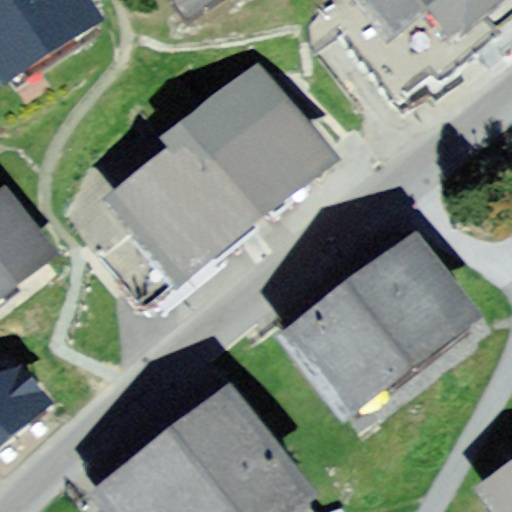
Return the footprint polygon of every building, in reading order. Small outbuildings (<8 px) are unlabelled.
[(0,0),(0,68),(6,79),(79,31),(58,0),(0,0)] [(387,33),(371,12),(340,35),(392,104),(431,74),(438,83),(476,54),(471,48),(511,14),(511,0),(486,0),(451,28),(429,1),(387,33)] [(486,0),(361,0),(371,12),(387,33),(429,1),(451,28),(486,0)] [(120,208),(135,227),(98,257),(134,302),(153,304),(180,282),(313,176),(325,167),(321,161),(280,110),(258,82),(178,148),(157,164),(165,173),(120,208)] [(202,111),(182,82),(141,111),(161,139),(202,111)] [(38,257),(0,209),(0,291),(37,263),(39,265),(45,260),(41,255),(38,257)] [(462,326),(410,257),(293,346),(345,414),(462,326)] [(0,433),(37,403),(23,387),(2,396),(0,396),(0,433)] [(256,426),(237,401),(114,496),(92,511),(300,511),(297,507),(301,504),(246,434),(256,426)] [(511,511),(511,480),(492,495),(504,511),(511,511)]
